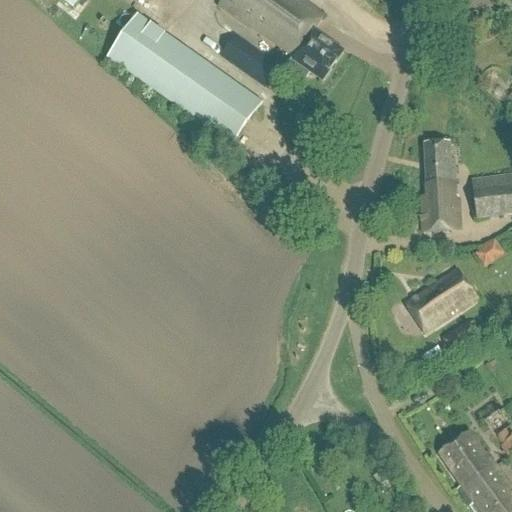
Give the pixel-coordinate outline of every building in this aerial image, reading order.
[(56,0),(72,12),(81,0),(56,0)] [(287,73),(307,87),(313,78),(325,86),(347,56),(317,35),(327,20),(298,0),(228,0),(221,11),(255,34),(257,31),(297,59),(287,73)] [(110,63),(161,98),(234,149),(263,107),(190,57),(138,21),(110,63)] [(511,55),(489,36),(475,53),(511,83),(511,55)] [(266,93),(281,71),(238,40),(222,62),(266,93)] [(511,99),(500,90),(494,98),(506,108),(505,109),(511,114),(511,99)] [(458,165),(463,165),(463,146),(427,147),(428,198),(423,198),(424,235),(460,234),(458,165)] [(511,178),(472,183),(477,225),(511,220),(511,178)] [(493,225),(471,230),(474,241),(496,236),(493,225)] [(489,240),(471,254),(481,268),(500,253),(489,240)] [(427,337),(478,302),(457,271),(406,306),(427,337)] [(443,343),(453,358),(479,342),(469,327),(443,343)] [(494,436),(498,446),(511,441),(507,430),(494,436)] [(458,493),(496,467),(488,455),(486,457),(470,436),(441,457),(440,457),(439,457),(462,488),(457,491),(458,493)] [(511,441),(501,450),(510,462),(511,460),(511,441)] [(511,511),(511,489),(496,467),(458,493),(470,511),(511,511)]
